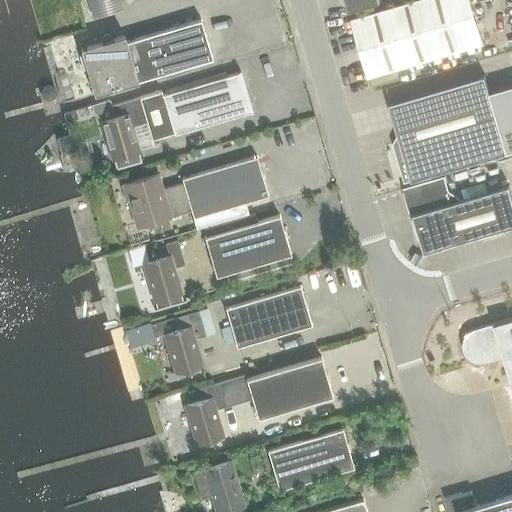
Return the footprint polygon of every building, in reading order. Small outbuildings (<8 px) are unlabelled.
[(127,1),(126,0),(93,0),(98,12),(127,1)] [(379,0),(345,0),(349,12),(380,2),(379,0)] [(415,0),(351,19),(368,77),(483,43),(470,0),(415,0)] [(126,41),(124,35),(80,48),(94,94),(137,81),(212,59),(200,20),(126,41)] [(249,112),(237,73),(162,95),(173,133),(174,134),(249,112)] [(485,76),(389,104),(400,142),(392,144),(404,183),(507,152),(511,151),(511,85),(490,92),(485,76)] [(115,117),(102,121),(113,159),(116,169),(141,161),(138,152),(131,126),(146,122),(152,139),(173,133),(162,95),(161,91),(112,106),(115,117)] [(110,99),(91,105),(93,112),(112,106),(110,99)] [(268,195),(256,156),(181,178),(182,182),(191,210),(193,217),(268,195)] [(129,200),(137,226),(191,210),(182,182),(161,188),(157,174),(120,185),(125,201),(129,200)] [(449,192),(444,176),(405,188),(413,214),(424,253),(480,236),(503,230),(511,226),(511,196),(509,186),(461,200),(449,192)] [(203,227),(200,215),(193,217),(196,228),(197,229),(201,227),(203,227)] [(215,276),(290,254),(279,215),(204,237),(215,276)] [(173,236),(184,232),(181,221),(169,225),(173,236)] [(151,244),(128,251),(133,266),(143,262),(144,266),(157,309),(183,301),(173,268),(184,264),(177,240),(165,243),(169,255),(155,259),(151,244)] [(236,347),(311,325),(300,286),(225,308),(236,347)] [(172,318),(149,325),(153,338),(165,334),(176,372),(201,365),(194,339),(205,335),(198,311),(172,318)] [(511,318),(475,330),(474,330),(472,331),(470,332),(469,333),(468,334),(467,335),(465,337),(464,340),(464,342),(463,344),(463,346),(463,347),(463,349),(464,351),(464,352),(465,354),(466,356),(468,358),(470,359),(472,361),(474,362),(477,362),(480,363),(483,362),(503,356),(511,385),(511,318)] [(257,418),(332,396),(321,357),(246,379),(257,418)] [(244,375),(198,388),(201,400),(185,405),(197,443),(222,436),(214,410),(251,399),(244,375)] [(278,489),(353,467),(342,428),(267,450),(278,489)] [(193,472),(200,498),(212,495),(216,511),(224,511),(243,507),(229,460),(193,472)] [(511,511),(511,495),(476,506),(475,501),(460,493),(445,498),(448,511),(511,511)] [(366,511),(363,499),(316,511),(366,511)]
